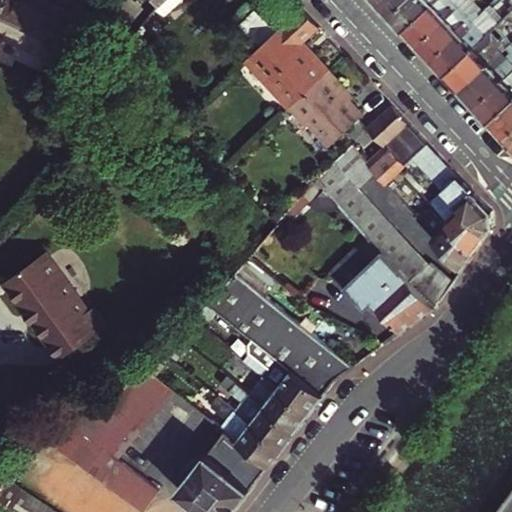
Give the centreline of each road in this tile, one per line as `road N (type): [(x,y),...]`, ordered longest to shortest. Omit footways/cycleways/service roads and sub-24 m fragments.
road 1 (tertiary): [(275,511),(358,406),(462,315),(511,245)]
road 2 (residential): [(511,181),(340,0)]
